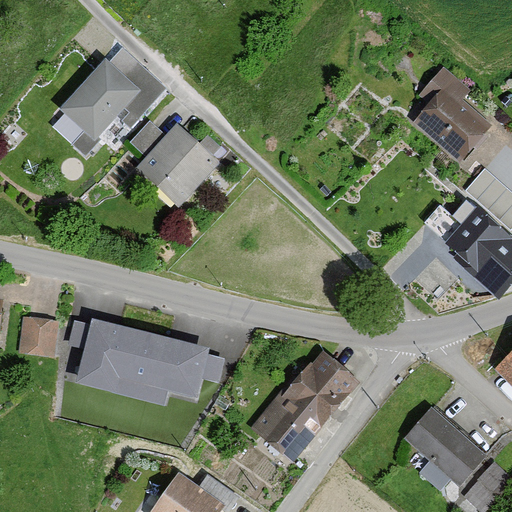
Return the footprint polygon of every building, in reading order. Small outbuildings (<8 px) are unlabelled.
[(124,86),(105,68),(60,116),(65,121),(52,135),(85,166),(101,149),(98,146),(123,120),(134,130),(164,98),(137,72),(124,86)] [(471,97),(444,73),(419,101),(428,110),(412,129),(458,169),(490,131),(462,107),(471,97)] [(166,143),(150,129),(130,151),(147,166),(135,179),(176,217),(219,171),(177,132),(166,143)] [(511,188),(487,165),(463,190),(508,232),(511,227),(511,188)] [(511,288),(511,244),(475,214),(441,255),(499,304),(511,288)] [(213,351),(84,320),(71,374),(200,405),(213,351)] [(57,328),(24,325),(21,358),(54,361),(57,328)] [(358,387),(322,359),(314,370),(311,368),(289,396),(283,392),(250,434),(294,469),(358,387)] [(511,361),(498,374),(511,388),(511,361)] [(488,465),(431,415),(405,445),(461,495),(488,465)] [(496,443),(482,430),(472,440),(487,453),(496,443)] [(492,511),(511,491),(511,483),(495,468),(457,510),(459,511),(492,511)] [(199,492),(179,478),(154,511),(232,511),(240,501),(208,479),(199,492)]
